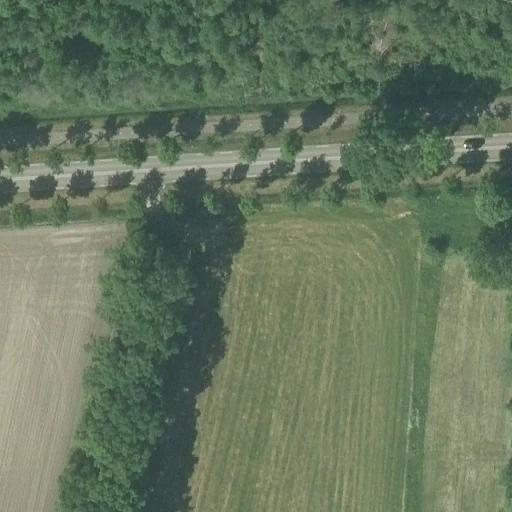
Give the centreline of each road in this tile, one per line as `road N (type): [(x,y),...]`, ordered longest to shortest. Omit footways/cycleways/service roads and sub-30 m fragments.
road 1 (secondary): [(0,180),(511,149)]
road 2 (track): [(88,511),(151,228),(150,172)]
